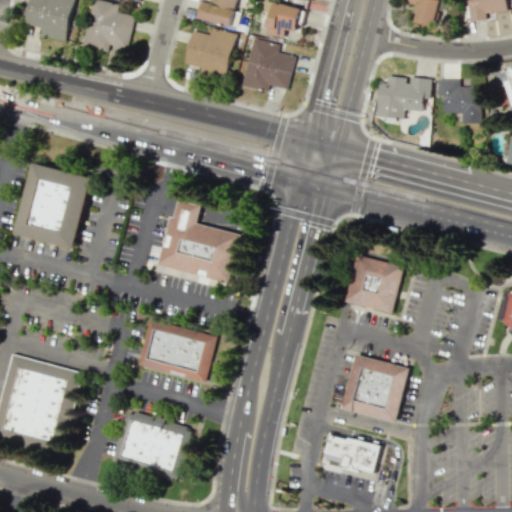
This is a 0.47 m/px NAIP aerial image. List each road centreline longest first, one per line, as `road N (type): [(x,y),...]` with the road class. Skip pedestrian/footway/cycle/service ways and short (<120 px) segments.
road 1 (tertiary): [(300,181),(243,404),(226,511)]
road 2 (secondary): [(311,138),(0,67)]
road 3 (secondary): [(511,186),(311,138)]
road 4 (tertiary): [(325,187),(374,0)]
road 5 (residential): [(2,0),(152,78),(147,101)]
road 6 (secondary): [(325,187),(511,228)]
road 7 (residential): [(0,472),(179,511)]
road 8 (tertiary): [(252,511),(287,336)]
road 9 (secondary): [(132,132),(300,181)]
road 10 (residential): [(511,45),(466,50),(365,35)]
road 11 (secondary): [(0,94),(132,132)]
road 12 (tertiary): [(346,8),(311,138)]
road 13 (tertiary): [(293,314),(325,187)]
road 14 (tertiary): [(247,388),(240,511)]
